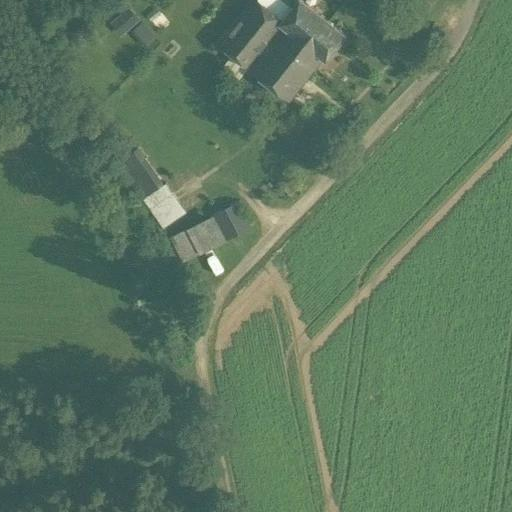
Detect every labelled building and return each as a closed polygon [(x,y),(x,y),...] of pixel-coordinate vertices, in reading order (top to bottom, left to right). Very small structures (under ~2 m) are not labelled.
[(251,0),(218,42),(249,67),(274,36),(315,68),(323,58),(325,59),(345,34),(302,0),(298,0),(283,19),(258,0),(251,0)] [(107,25),(139,54),(157,33),(125,5),(107,25)] [(274,36),(249,67),(290,99),(315,68),(274,36)] [(163,183),(138,147),(117,161),(142,198),(163,183)] [(163,226),(185,211),(166,182),(143,197),(163,226)] [(226,240),(251,227),(238,201),(212,214),(226,240)]
